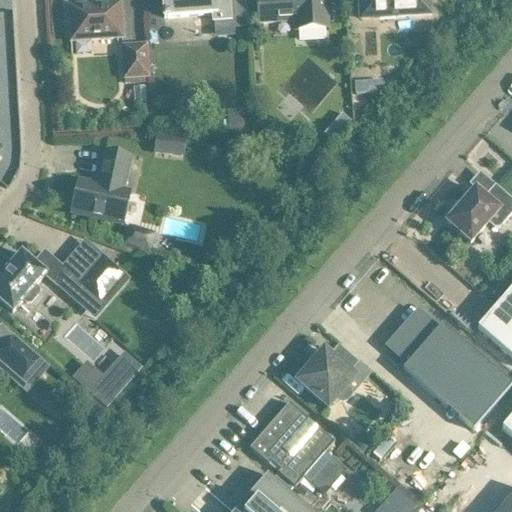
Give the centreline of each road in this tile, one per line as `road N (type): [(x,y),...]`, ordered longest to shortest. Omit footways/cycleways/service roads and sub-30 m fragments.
road 1 (unclassified): [(125,511),(511,68)]
road 2 (unclassified): [(0,220),(32,176),(26,0)]
